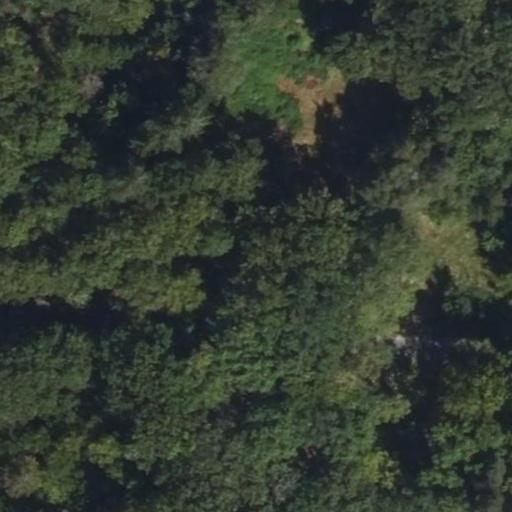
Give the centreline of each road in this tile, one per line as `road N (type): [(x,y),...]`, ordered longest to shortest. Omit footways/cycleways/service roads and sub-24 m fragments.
road 1 (unclassified): [(511,364),(0,303)]
road 2 (track): [(148,0),(0,192)]
